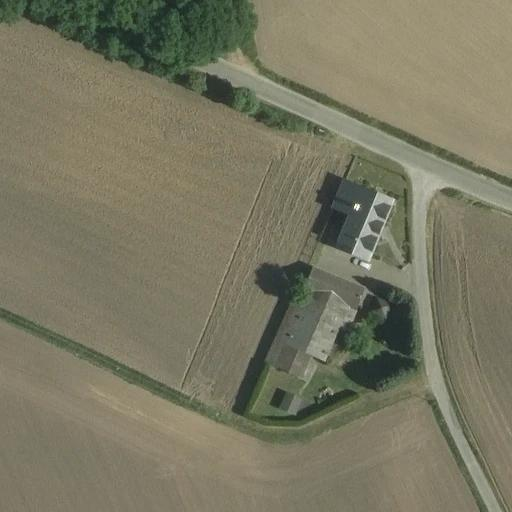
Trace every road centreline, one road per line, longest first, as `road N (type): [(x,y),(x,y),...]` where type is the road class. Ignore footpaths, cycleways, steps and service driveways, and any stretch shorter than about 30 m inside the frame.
road 1 (unclassified): [(64,0),(417,162)]
road 2 (unclassified): [(417,162),(430,365),(493,511)]
